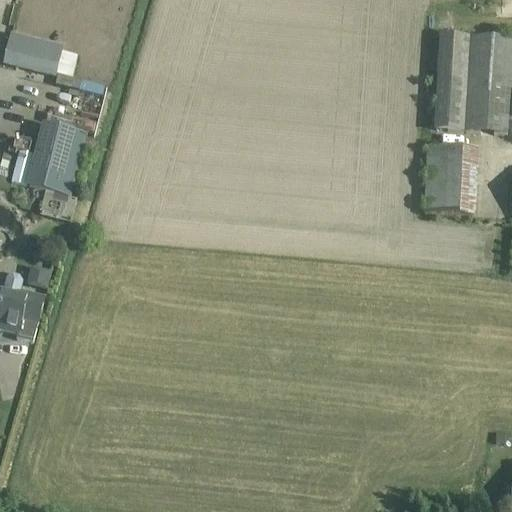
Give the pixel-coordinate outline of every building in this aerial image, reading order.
[(12,37),(5,65),(55,78),(62,50),(12,37)] [(511,67),(511,42),(440,37),(434,134),(508,138),(511,67)] [(62,54),(56,77),(71,81),(77,58),(62,54)] [(86,138),(45,128),(29,192),(69,202),(86,138)] [(478,154),(427,151),(424,219),(475,221),(478,154)] [(0,293),(0,328),(7,330),(5,335),(18,338),(17,343),(33,347),(45,301),(20,294),(22,285),(19,279),(13,278),(7,281),(4,294),(0,293)] [(495,437),(495,447),(504,448),(505,437),(495,437)]
